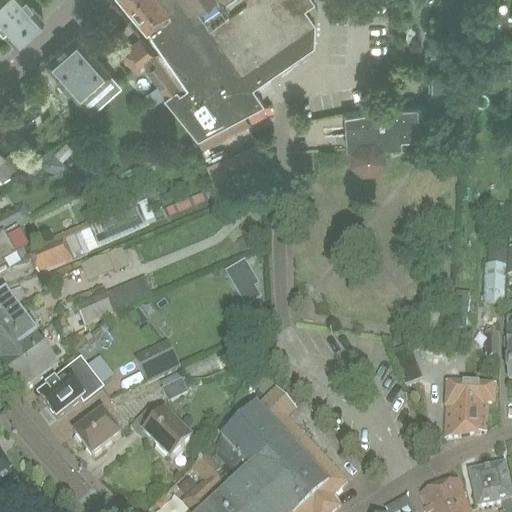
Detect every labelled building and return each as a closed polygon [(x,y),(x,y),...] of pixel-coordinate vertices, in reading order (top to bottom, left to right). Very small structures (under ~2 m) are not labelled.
[(43,18),(26,0),(1,0),(1,1),(28,31),(43,18)] [(147,32),(171,13),(160,0),(118,0),(146,33),(147,32)] [(148,32),(186,88),(213,70),(244,114),(263,104),(252,88),(313,46),(313,22),(304,9),(314,2),(312,0),(160,0),(171,13),(148,32)] [(493,19),(495,0),(479,0),(478,15),(493,19)] [(0,1),(0,29),(13,44),(28,31),(1,1),(0,1)] [(45,61),(79,99),(83,100),(92,93),(91,88),(110,72),(76,33),(45,60),(45,61)] [(166,94),(167,95),(176,89),(177,89),(179,88),(167,73),(153,54),(139,36),(129,43),(128,42),(117,51),(134,72),(144,63),(148,68),(145,70),(155,83),(156,82),(166,94)] [(511,64),(478,62),(475,62),(474,72),(477,73),(477,79),(510,81),(511,64)] [(196,139),(244,114),(213,70),(186,88),(179,93),(176,89),(164,97),(196,139)] [(399,103),(399,88),(389,88),(389,103),(399,103)] [(381,159),(380,147),(400,146),(399,138),(417,137),(415,105),(383,107),(344,114),(346,149),(351,149),(352,163),(361,171),(371,170),(381,161),(381,159)] [(62,159),(72,149),(66,142),(55,152),(62,159)] [(4,154),(0,150),(0,167),(8,175),(27,163),(12,146),(4,154)] [(72,261),(87,255),(87,254),(149,228),(139,205),(89,226),(62,237),(64,240),(29,255),(38,276),(72,261)] [(11,217),(17,229),(30,222),(24,211),(11,217)] [(0,231),(3,236),(17,229),(11,217),(0,222),(0,231)] [(29,265),(21,233),(10,239),(8,234),(0,239),(0,271),(5,268),(7,271),(29,265)] [(505,266),(505,253),(506,245),(490,244),(488,265),(485,265),(483,305),(504,306),(506,266),(505,266)] [(115,273),(129,268),(121,249),(80,265),(87,283),(115,272),(115,273)] [(252,272),(236,280),(249,308),(266,300),(252,272)] [(105,296),(76,308),(85,328),(113,315),(113,314),(133,306),(125,287),(105,296)] [(36,337),(36,338),(38,337),(8,294),(0,299),(0,363),(36,337)] [(484,346),(485,359),(500,359),(500,334),(496,334),(496,328),(485,328),(485,333),(483,333),(483,329),(475,329),(475,346),(484,346)] [(58,369),(36,338),(36,337),(0,363),(22,395),(58,369)] [(148,385),(180,369),(167,342),(134,358),(148,385)] [(55,388),(40,399),(57,420),(82,400),(84,403),(102,389),(80,362),(52,385),(55,388)] [(169,404),(189,394),(183,382),(163,392),(169,404)] [(493,405),(494,388),(447,385),(445,440),(486,433),(487,405),(493,405)] [(284,398),(276,390),(223,440),(216,456),(213,459),(211,456),(195,468),(207,482),(204,484),(184,502),(193,511),(333,511),(340,507),(335,495),(348,483),(295,427),(288,418),(296,411),(293,407),(297,404),(287,394),(284,398)] [(159,420),(149,410),(131,429),(141,439),(144,435),(172,463),(194,441),(166,413),(159,420)] [(93,459),(122,437),(104,413),(75,434),(93,459)] [(0,492),(17,482),(2,457),(0,458),(0,492)] [(511,511),(511,495),(511,492),(505,465),(469,474),(478,509),(503,504),(504,511),(511,511)] [(427,511),(469,511),(457,479),(420,493),(427,511)] [(414,511),(407,499),(386,511),(414,511)]
